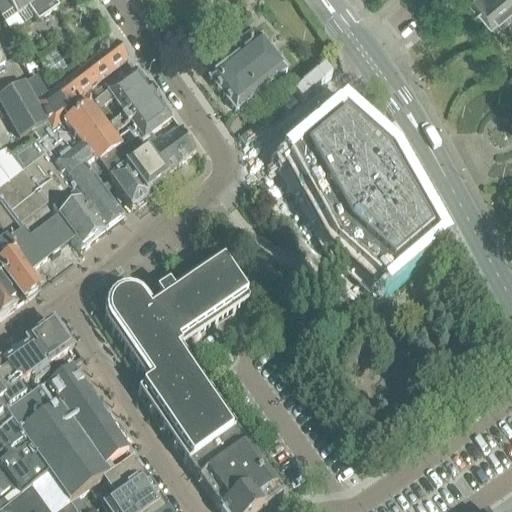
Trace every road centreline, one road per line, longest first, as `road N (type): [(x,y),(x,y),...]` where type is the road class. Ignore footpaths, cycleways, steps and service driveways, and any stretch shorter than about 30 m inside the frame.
road 1 (tertiary): [(511,299),(423,140),(363,56)]
road 2 (residential): [(56,302),(192,511)]
road 3 (residential): [(235,167),(56,302)]
road 4 (residential): [(235,167),(113,0)]
road 5 (residential): [(360,511),(511,399)]
road 6 (residential): [(363,56),(331,92),(235,167)]
